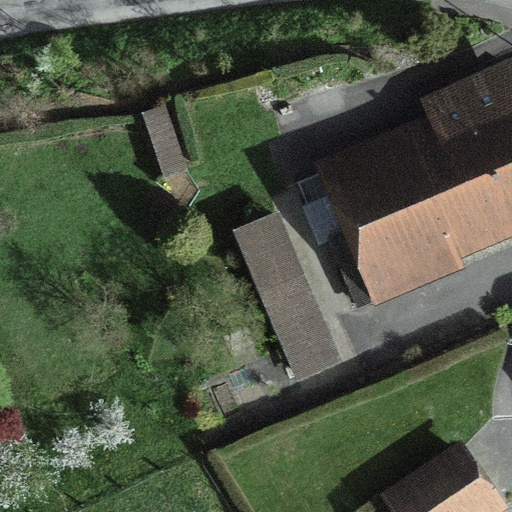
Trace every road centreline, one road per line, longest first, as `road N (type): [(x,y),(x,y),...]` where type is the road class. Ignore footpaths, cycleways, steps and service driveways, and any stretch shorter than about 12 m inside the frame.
road 1 (unclassified): [(0,50),(160,12)]
road 2 (unclassified): [(0,5),(160,12)]
